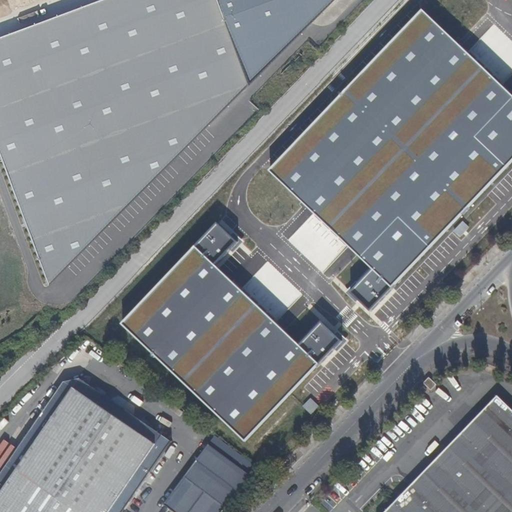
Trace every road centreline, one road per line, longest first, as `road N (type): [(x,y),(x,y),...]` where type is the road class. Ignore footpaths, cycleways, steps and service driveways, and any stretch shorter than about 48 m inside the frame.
road 1 (residential): [(432,346),(274,511)]
road 2 (unknown): [(511,216),(347,71)]
